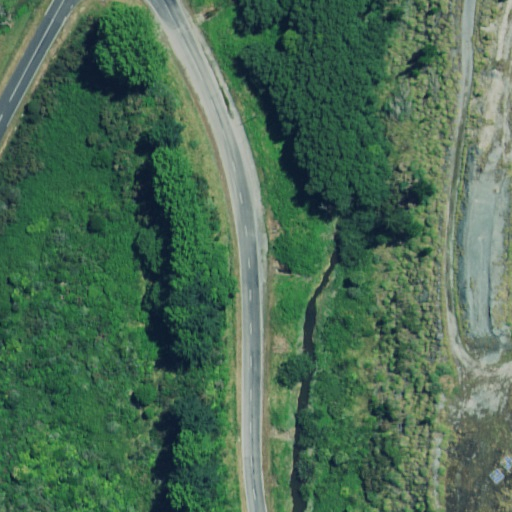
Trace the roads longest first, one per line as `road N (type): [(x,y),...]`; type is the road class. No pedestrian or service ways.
road 1 (unclassified): [(163,0),(242,191),(253,289),(250,511)]
road 2 (unclassified): [(0,132),(70,0)]
